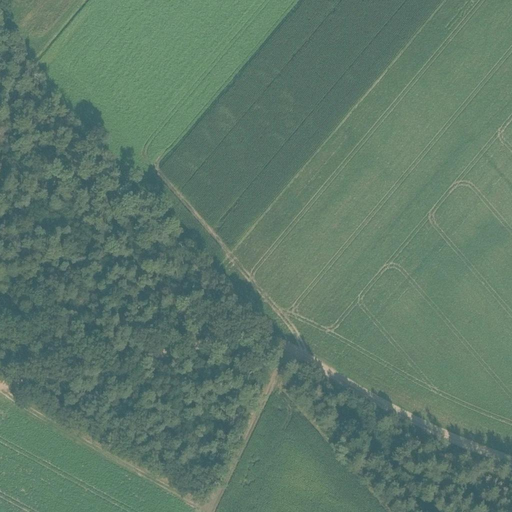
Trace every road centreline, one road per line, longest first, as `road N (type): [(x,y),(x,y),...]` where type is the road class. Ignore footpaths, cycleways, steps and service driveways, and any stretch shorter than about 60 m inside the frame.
road 1 (track): [(252,339),(276,343),(398,416),(511,462)]
road 2 (track): [(0,385),(252,339)]
road 3 (track): [(4,386),(39,414),(212,509)]
road 4 (track): [(289,350),(210,511)]
